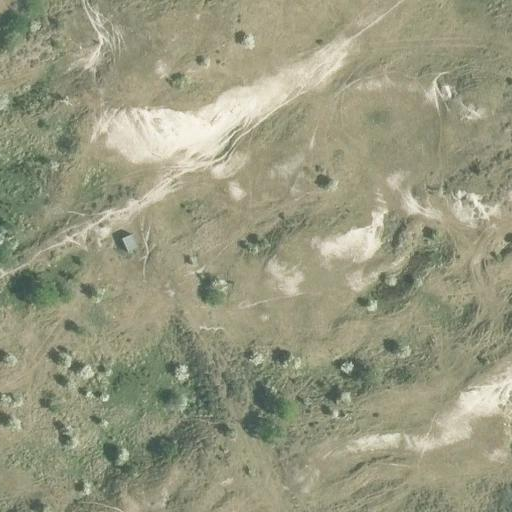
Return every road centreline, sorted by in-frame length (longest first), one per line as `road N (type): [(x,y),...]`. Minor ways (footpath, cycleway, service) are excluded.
road 1 (track): [(386,0),(309,69),(95,225),(0,274)]
road 2 (track): [(0,391),(19,387),(51,338),(108,316),(167,319),(241,408),(290,511)]
